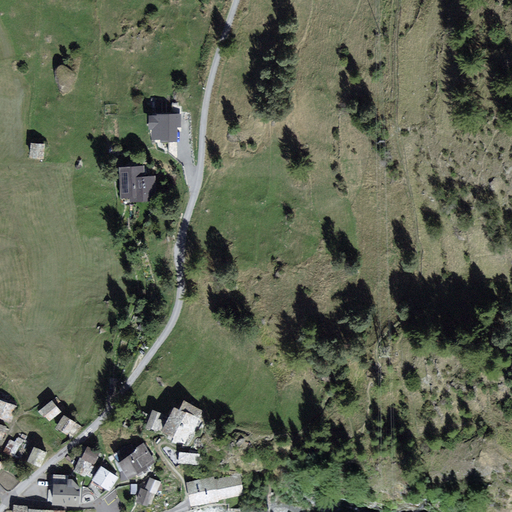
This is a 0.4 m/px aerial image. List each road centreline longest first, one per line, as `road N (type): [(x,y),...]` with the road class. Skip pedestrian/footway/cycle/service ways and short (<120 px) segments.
road 1 (unclassified): [(170,326),(205,91),(235,0)]
road 2 (residential): [(7,503),(100,420),(170,326)]
